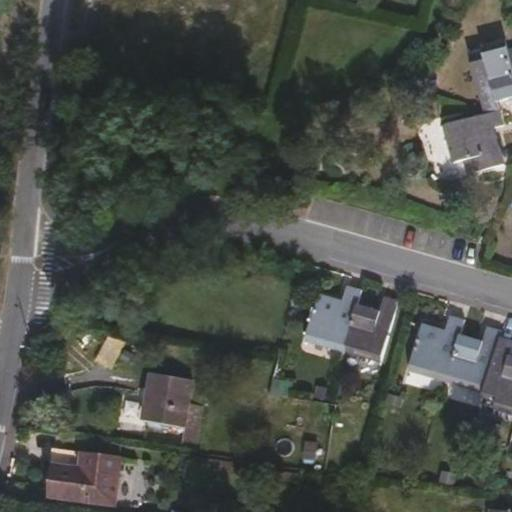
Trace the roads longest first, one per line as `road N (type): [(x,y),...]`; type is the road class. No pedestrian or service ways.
road 1 (residential): [(22,267),(257,226),(511,299)]
road 2 (tertiary): [(22,267),(55,0)]
